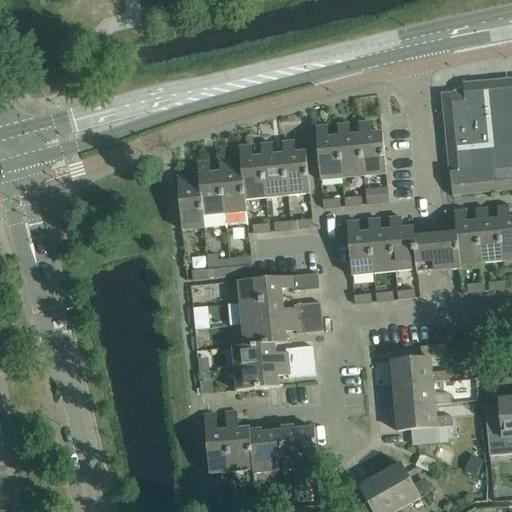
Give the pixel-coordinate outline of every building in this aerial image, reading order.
[(511,80),(464,85),(464,84),(463,84),(464,93),(442,95),(452,197),(454,197),(454,196),(511,189),(511,80)] [(360,136),(364,177),(386,175),(382,134),(372,135),(370,123),(359,124),(360,136)] [(364,177),(360,136),(350,137),(349,125),(337,126),(338,138),(342,180),(364,177)] [(342,180),(338,138),(329,139),(327,127),(315,128),(321,182),(342,180)] [(283,156),(288,197),(310,195),(306,153),(295,154),(294,142),(282,144),(283,156)] [(288,197),(283,156),(274,156),(272,144),(261,146),(262,158),(266,199),(288,197)] [(266,199),(262,158),(252,159),(251,147),(239,148),(241,172),(245,201),(266,199)] [(245,201),(241,172),(232,173),(231,161),(219,162),(220,174),(225,215),(247,213),(245,201)] [(225,215),(220,174),(210,175),(209,163),(197,164),(200,188),(204,217),(225,215)] [(204,217),(200,188),(190,189),(189,177),(177,178),(182,232),(205,230),(204,217)] [(389,203),(388,195),(366,197),(367,206),(389,203)] [(361,198),(344,199),(345,208),(362,206),(361,198)] [(324,210),(340,208),(339,200),(323,201),(324,210)] [(511,257),(511,223),(511,224),(509,208),(497,209),(499,225),(503,259),(511,257)] [(503,259),(499,225),(489,226),(487,210),(476,211),(477,227),(481,261),(503,259)] [(481,261),(477,227),(468,228),(466,212),(454,213),(459,266),(461,266),(460,263),(481,261)] [(418,274),(414,239),(413,229),(412,229),(413,233),(403,234),(402,218),(390,219),(391,235),(395,273),(416,271),(417,275),(418,274)] [(296,222),(297,230),(314,229),(313,220),(296,222)] [(395,273),(391,235),(382,236),(380,220),(368,221),(370,238),(374,275),(395,273)] [(374,275),(370,238),(360,239),(359,222),(347,224),(352,277),(374,275)] [(275,233),(292,231),(291,223),(274,224),(275,233)] [(252,226),(253,235),(270,233),(269,225),(252,226)] [(436,237),(425,238),(428,273),(440,272),(451,271),(447,236),(436,237)] [(252,267),(235,268),(236,277),(252,275),(252,267)] [(231,277),(230,269),(214,270),(215,279),(231,277)] [(210,279),(209,271),(192,273),(193,281),(210,279)] [(241,305),(282,300),(281,290),(292,289),(293,292),(319,290),(318,275),(239,282),(241,305)] [(489,292),(506,290),(506,282),(488,284),(489,292)] [(468,294),(485,293),(484,284),(467,286),(468,294)] [(414,291),(397,293),(398,301),(415,299),(414,291)] [(376,303),(393,301),(393,293),(375,295),(376,303)] [(371,295),(354,297),(355,305),(372,304),(371,295)] [(282,300),(241,305),(243,326),(322,318),(321,303),(294,306),(294,309),(283,310),(282,300)] [(197,308),(198,320),(212,319),(211,307),(197,308)] [(324,333),(322,318),(243,326),(245,346),(286,343),(286,333),(296,332),(297,335),(324,333)] [(286,343),(245,346),(233,348),(235,370),(314,362),(313,348),(286,350),(286,354),(276,355),(275,345),(291,344),(291,342),(286,343)] [(393,387),(433,383),(448,382),(447,372),(432,373),(431,360),(447,358),(446,346),(421,348),(422,360),(391,363),(393,387)] [(208,359),(198,360),(199,374),(209,373),(208,359)] [(314,362),(235,370),(237,390),(237,392),(283,388),(283,386),(279,387),(278,377),(289,376),(289,380),(316,377),(314,362)] [(211,382),(200,383),(202,395),(213,394),(211,382)] [(434,397),(433,383),(393,387),(395,410),(435,406),(451,405),(450,395),(434,397)] [(511,398),(499,400),(502,431),(490,432),(493,457),(511,454),(511,398)] [(435,406),(395,410),(397,432),(411,431),(447,428),(453,427),(452,418),(437,419),(435,406)] [(249,435),(250,435),(250,429),(239,430),(237,412),(225,414),(227,431),(232,473),(253,471),(249,435)] [(232,473),(227,431),(218,432),(216,415),(204,416),(209,475),(232,473)] [(447,428),(411,431),(413,447),(449,444),(447,428)] [(281,432),(285,471),(319,468),(315,429),(281,432)] [(281,432),(250,435),(249,435),(253,471),(253,475),(285,471),(281,432)] [(472,455),(464,471),(475,477),(484,462),(472,455)] [(379,476),(399,511),(411,511),(408,506),(420,499),(419,498),(414,488),(400,464),(379,476)] [(399,511),(379,476),(359,487),(373,511),(399,511)] [(424,482),(414,488),(419,498),(430,492),(424,482)]
